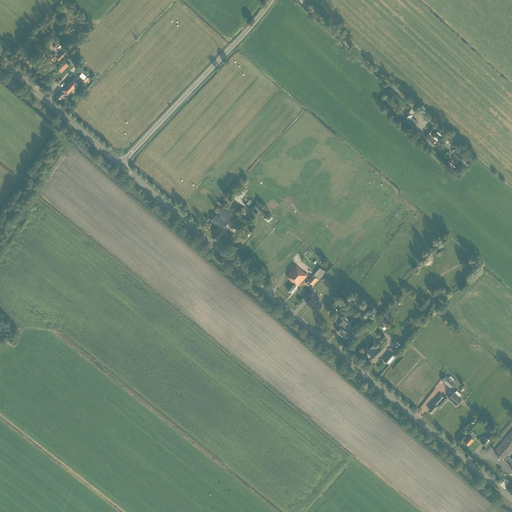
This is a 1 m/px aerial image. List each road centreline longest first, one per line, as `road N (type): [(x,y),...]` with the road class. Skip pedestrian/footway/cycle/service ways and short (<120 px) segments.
road 1 (tertiary): [(511,499),(120,164)]
road 2 (unclassified): [(120,164),(271,0)]
road 3 (tertiary): [(120,164),(0,60)]
